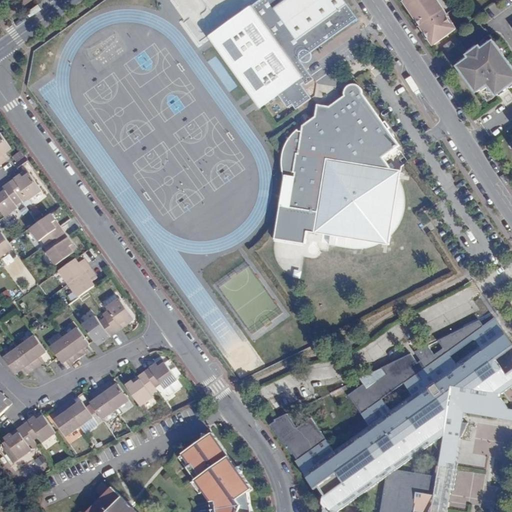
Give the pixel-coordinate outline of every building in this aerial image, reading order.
[(292,104),(295,109),(310,97),(300,83),(302,81),(304,85),(312,78),(299,59),(356,18),(343,0),(257,0),(207,36),(259,107),(277,94),(287,108),(292,104)] [(427,31),(436,44),(452,32),(458,28),(438,0),(405,0),(423,26),(427,24),(430,29),(427,31)] [(473,62),(461,70),(477,93),(482,90),(483,91),(493,92),(495,91),(498,95),(511,85),(511,67),(493,41),(474,54),(477,58),(473,62)] [(399,186),(397,181),(398,171),(377,167),(373,161),(389,149),(378,133),(380,132),(376,125),(374,126),(352,96),(354,93),(355,91),(354,89),(353,87),(352,86),(349,85),(345,87),(343,90),(343,93),(344,94),(329,106),(318,104),(316,106),(315,106),(314,116),(301,126),(300,131),(297,131),(297,130),(296,130),(292,133),(286,141),(283,146),(281,152),(280,159),(281,175),(283,176),(271,240),(302,245),(304,232),(327,237),(326,245),(339,247),(360,250),(366,250),(376,245),(385,246),(386,238),(392,229),(395,224),(396,221),(399,211),(400,202),(400,195),(399,186)] [(11,149),(0,133),(0,164),(7,160),(9,159),(5,153),(11,149)] [(24,178),(30,173),(28,170),(21,175),(24,178)] [(42,190),(30,173),(24,178),(21,175),(16,178),(10,183),(12,186),(0,195),(0,194),(0,209),(5,217),(18,208),(16,205),(22,201),(20,198),(25,194),(29,200),(42,190)] [(10,183),(0,189),(0,194),(0,195),(12,186),(10,183)] [(53,224),(57,221),(55,218),(51,214),(30,229),(39,243),(42,241),(46,246),(49,244),(53,251),(48,254),(56,267),(74,254),(70,248),(73,245),(72,243),(65,233),(61,236),(53,224)] [(65,233),(57,221),(53,224),(61,236),(65,233)] [(0,233),(0,257),(13,248),(2,233),(0,233)] [(79,263),(77,259),(60,271),(79,297),(95,286),(92,282),(96,278),(93,274),(87,265),(84,260),(79,263)] [(125,320),(128,324),(131,322),(134,320),(119,300),(118,301),(114,296),(104,303),(108,308),(107,308),(108,311),(103,315),(105,318),(100,322),(95,316),(83,325),(95,342),(101,337),(104,341),(110,337),(116,332),(113,329),(125,320)] [(491,315),(494,319),(508,338),(511,335),(496,312),(491,315)] [(297,428),(287,415),(275,420),(275,422),(271,425),(287,448),(289,447),(298,460),(297,461),(313,485),(317,489),(320,487),(326,495),(325,504),(329,511),(324,510),(323,511),(413,511),(414,511),(419,511),(431,511),(438,477),(396,470),(434,443),(444,436),(441,454),(439,466),(447,468),(448,463),(455,464),(460,438),(462,422),(464,413),(478,415),(506,420),(508,409),(500,398),(499,398),(499,393),(502,394),(511,386),(511,371),(507,375),(496,359),(509,351),(506,347),(507,346),(507,345),(510,342),(508,338),(494,319),(483,327),(478,321),(453,333),(439,341),(444,348),(434,356),(428,346),(415,352),(422,361),(417,364),(411,355),(361,379),(365,384),(349,395),(371,426),(335,452),(311,419),(297,428)] [(116,332),(128,324),(125,320),(113,329),(116,332)] [(89,344),(78,329),(51,348),(63,365),(67,361),(70,366),(74,363),(85,355),(89,352),(85,347),(89,344)] [(47,343),(51,348),(63,339),(59,334),(47,343)] [(46,352),(35,337),(4,358),(16,375),(22,370),(25,375),(30,372),(41,364),(44,361),(41,357),(46,352)] [(101,337),(95,342),(98,346),(104,341),(101,337)] [(177,380),(165,363),(159,367),(157,364),(154,366),(144,373),(147,376),(136,384),(133,381),(131,382),(127,385),(141,406),(154,397),(152,394),(157,390),(155,388),(161,383),(165,389),(177,380)] [(144,373),(133,381),(136,384),(147,376),(144,373)] [(113,387),(109,382),(106,385),(94,393),(90,396),(94,401),(91,403),(102,419),(128,400),(117,385),(113,387)] [(511,386),(502,394),(499,393),(499,398),(500,398),(508,409),(511,409),(511,386)] [(0,416),(9,407),(4,401),(7,399),(3,395),(0,392),(0,416)] [(77,403),(74,399),(70,402),(59,409),(55,412),(58,417),(55,420),(66,436),(93,417),(81,401),(77,403)] [(55,434),(42,416),(38,420),(35,417),(32,419),(23,426),(25,430),(14,437),(12,434),(9,435),(5,438),(20,459),(32,450),(30,447),(35,443),(33,440),(39,436),(43,442),(55,434)] [(23,426),(12,434),(14,437),(25,430),(23,426)] [(200,441),(182,454),(191,465),(187,468),(196,480),(204,491),(211,501),(216,497),(226,511),(223,511),(262,511),(263,511),(249,493),(253,490),(241,474),(243,472),(239,466),(237,467),(212,433),(206,437),(201,436),(200,441)] [(191,465),(182,454),(178,456),(187,468),(191,465)] [(447,511),(448,511),(455,467),(455,464),(448,463),(447,468),(439,466),(438,477),(431,511),(447,511)] [(108,492),(115,485),(108,478),(101,485),(108,492)] [(204,491),(196,480),(192,484),(199,494),(204,491)] [(118,482),(115,485),(108,492),(91,510),(92,511),(147,511),(139,504),(140,502),(135,497),(134,498),(118,482)] [(216,497),(211,501),(219,511),(223,511),(226,511),(216,497)]
